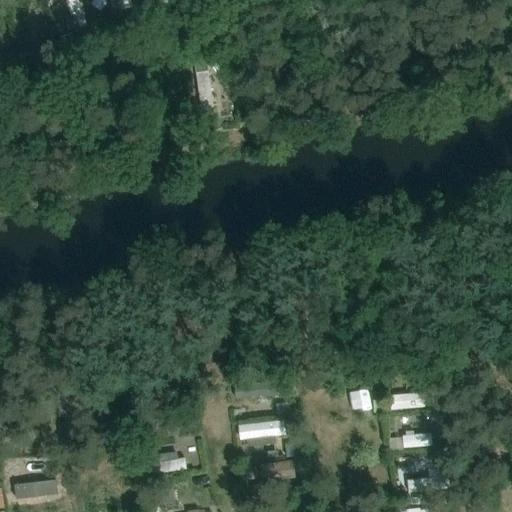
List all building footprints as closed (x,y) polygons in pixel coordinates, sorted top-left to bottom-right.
[(90,0),(77,0),(78,9),(91,7),(90,0)] [(39,8),(42,28),(54,26),(51,6),(39,8)] [(84,28),(98,24),(94,7),(80,11),(84,28)] [(440,392),(408,393),(409,409),(440,408),(440,392)] [(251,419),(251,440),(299,440),(299,418),(251,419)] [(446,446),(444,428),(412,432),(414,450),(446,446)] [(184,470),(198,471),(199,456),(185,455),(184,470)] [(418,476),(418,493),(440,492),(440,490),(460,489),(459,475),(418,476)]
